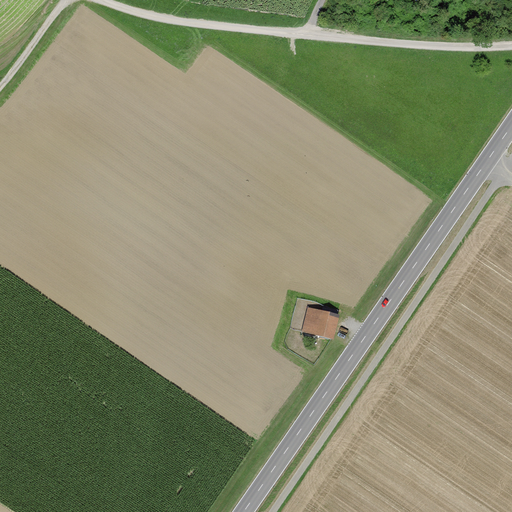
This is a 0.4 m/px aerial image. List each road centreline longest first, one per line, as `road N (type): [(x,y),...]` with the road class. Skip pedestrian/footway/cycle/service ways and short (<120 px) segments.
road 1 (tertiary): [(511,125),(243,511)]
road 2 (track): [(273,511),(511,161)]
road 3 (track): [(511,46),(401,45),(183,23),(98,0)]
